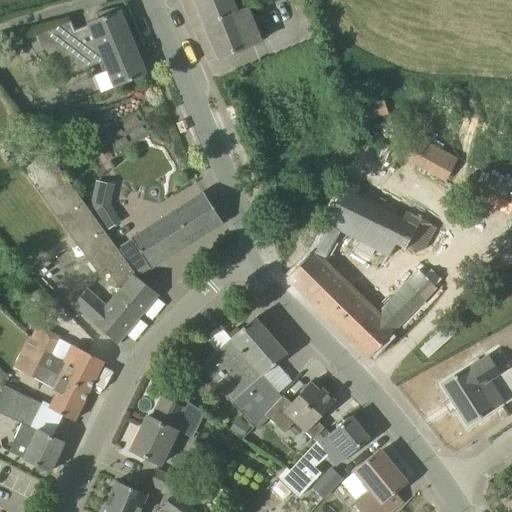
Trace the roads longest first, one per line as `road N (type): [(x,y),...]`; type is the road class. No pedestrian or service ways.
road 1 (residential): [(244,264),(141,354),(65,511)]
road 2 (secondary): [(445,488),(368,383),(244,264)]
road 3 (secondary): [(244,264),(247,226),(153,0)]
